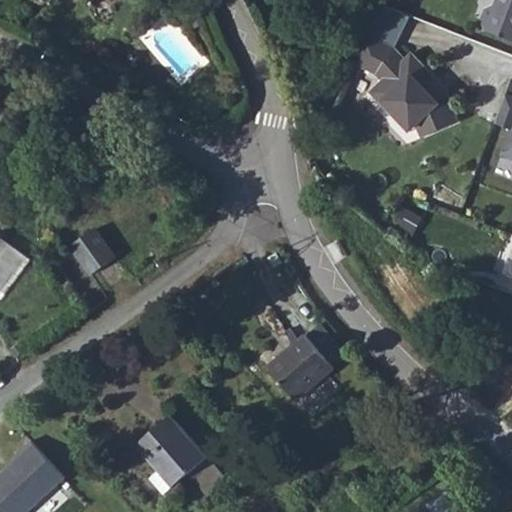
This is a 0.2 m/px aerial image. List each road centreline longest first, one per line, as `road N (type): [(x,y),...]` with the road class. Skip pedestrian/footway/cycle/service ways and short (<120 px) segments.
road 1 (unclassified): [(267,176),(345,301),(414,372),(511,450)]
road 2 (residential): [(0,403),(208,253),(267,176)]
road 3 (unclassified): [(267,176),(184,143),(0,44)]
road 4 (unclassified): [(229,0),(267,86),(267,176)]
